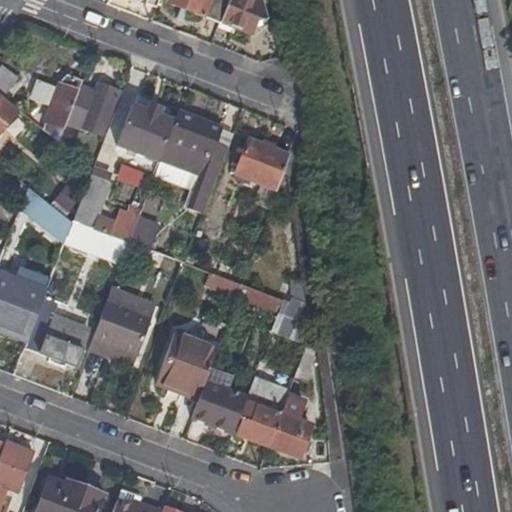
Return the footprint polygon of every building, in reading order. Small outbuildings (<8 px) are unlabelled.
[(162,0),(159,10),(213,32),(214,28),(225,0),(162,0)] [(239,0),(225,0),(214,28),(249,40),(255,29),(265,26),(258,0),(255,0),(249,3),(239,0)] [(15,80),(0,68),(0,99),(1,100),(15,80)] [(35,83),(26,102),(50,112),(45,123),(63,130),(82,81),(65,74),(57,93),(35,83)] [(119,96),(82,81),(63,130),(101,144),(119,96)] [(0,99),(0,133),(18,114),(1,100),(0,99)] [(147,119),(150,111),(129,104),(127,112),(147,119)] [(220,127),(177,110),(173,120),(156,163),(156,165),(195,180),(185,205),(203,210),(225,153),(212,148),(220,127)] [(127,112),(113,147),(156,163),(173,120),(150,111),(147,119),(127,112)] [(63,130),(45,123),(41,133),(57,146),(63,130)] [(245,138),(231,175),(274,191),(283,169),(288,154),(245,138)] [(113,180),(135,188),(141,171),(119,163),(113,180)] [(71,223),(90,230),(109,183),(90,173),(71,223)] [(23,188),(16,210),(63,245),(66,235),(70,224),(23,188)] [(68,212),(76,196),(59,189),(52,204),(68,212)] [(185,205),(182,214),(199,220),(203,210),(185,205)] [(134,222),(127,244),(147,251),(155,229),(134,222)] [(70,224),(66,235),(121,257),(127,244),(90,230),(71,223),(70,224)] [(121,257),(120,261),(139,268),(147,251),(127,244),(121,257)] [(0,329),(6,331),(4,336),(24,344),(40,303),(45,291),(0,273),(0,329)] [(209,274),(204,285),(234,297),(239,285),(209,274)] [(239,285),(234,297),(276,313),(279,301),(239,285)] [(148,320),(151,307),(108,291),(104,303),(148,320)] [(314,314),(305,311),(305,310),(279,301),(276,313),(276,314),(269,332),(293,340),(298,325),(307,329),(308,328),(314,314)] [(24,344),(23,349),(44,357),(42,360),(63,369),(65,364),(72,367),(86,333),(51,319),(55,309),(40,303),(24,344)] [(104,303),(89,340),(133,357),(148,320),(104,303)] [(170,335),(153,378),(180,389),(177,397),(193,403),(201,384),(201,383),(213,352),(170,335)] [(89,340),(83,356),(126,372),(133,357),(89,340)] [(284,389),(256,377),(233,436),(263,446),(282,395),(284,389)] [(153,378),(149,387),(177,397),(180,389),(153,378)] [(201,383),(201,384),(193,403),(188,418),(220,430),(234,395),(201,383)] [(282,395),(263,446),(292,458),(306,425),(291,419),(298,401),(282,395)] [(30,454),(2,443),(0,448),(0,479),(17,486),(30,454)] [(43,480),(32,511),(92,511),(99,494),(62,481),(60,486),(43,480)] [(114,499),(108,511),(156,511),(157,511),(135,502),(133,506),(114,499)]
